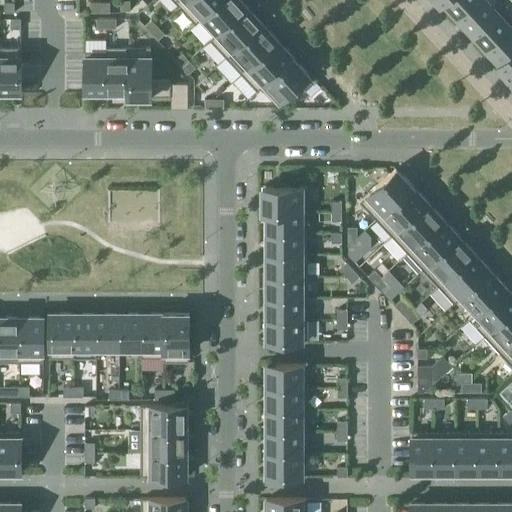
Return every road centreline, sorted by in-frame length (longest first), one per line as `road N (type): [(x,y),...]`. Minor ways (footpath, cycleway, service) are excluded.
road 1 (residential): [(225,511),(222,139)]
road 2 (residential): [(222,139),(511,139)]
road 3 (residential): [(0,140),(222,139)]
